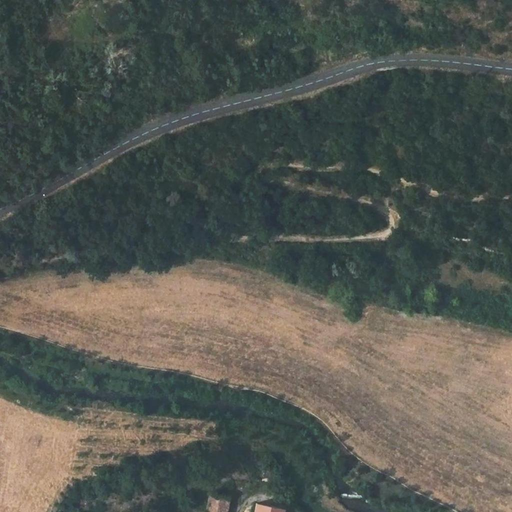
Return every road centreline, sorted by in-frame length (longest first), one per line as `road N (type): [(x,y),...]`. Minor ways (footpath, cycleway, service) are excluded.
road 1 (unclassified): [(0,210),(149,129),(363,64),(406,59),(511,69)]
road 2 (track): [(0,324),(282,402),(449,511)]
